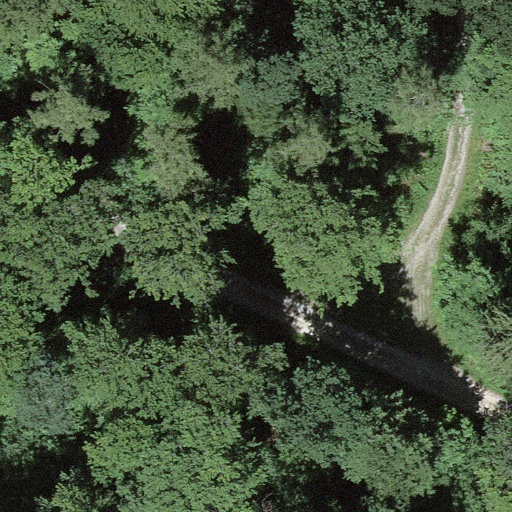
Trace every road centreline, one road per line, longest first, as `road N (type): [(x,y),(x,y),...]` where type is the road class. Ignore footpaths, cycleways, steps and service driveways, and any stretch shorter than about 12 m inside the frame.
road 1 (track): [(0,166),(511,409)]
road 2 (track): [(355,333),(461,193),(472,99),(454,0)]
